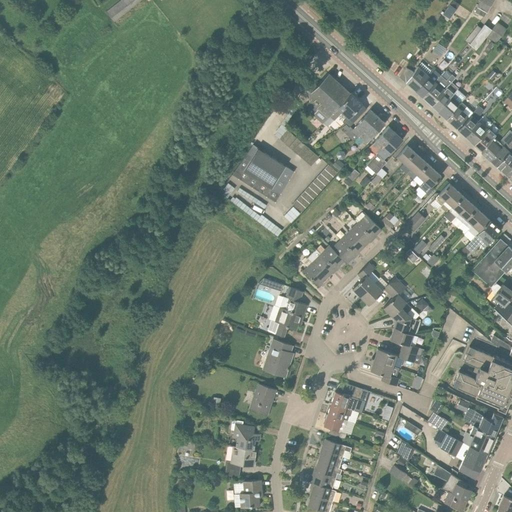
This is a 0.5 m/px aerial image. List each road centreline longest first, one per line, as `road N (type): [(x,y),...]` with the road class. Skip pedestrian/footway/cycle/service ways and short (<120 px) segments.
road 1 (residential): [(364,511),(401,394),(354,378),(349,362),(328,361)]
road 2 (residential): [(276,511),(273,458),(282,426),(317,402),(328,361)]
road 3 (primary): [(400,106),(434,150),(511,222)]
road 4 (primary): [(400,106),(282,0)]
road 5 (residential): [(328,361),(312,345),(324,304),(384,239)]
road 6 (primary): [(511,198),(400,106)]
